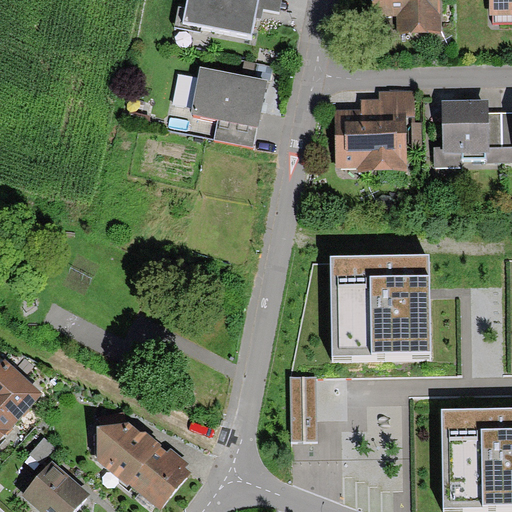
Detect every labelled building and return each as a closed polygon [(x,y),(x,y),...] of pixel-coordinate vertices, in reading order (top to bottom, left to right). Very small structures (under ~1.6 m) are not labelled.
[(256,3),(240,0),(187,0),(182,27),(249,40),(256,3)] [(381,0),(382,18),(408,17),(409,35),(453,34),(452,0),(381,0)] [(511,0),(499,0),(500,22),(511,21),(511,0)] [(261,89),(206,78),(198,118),(223,123),(219,142),(248,148),(261,89)] [(344,115),(344,176),(431,176),(430,94),(395,94),(395,114),(344,115)] [(507,107),(452,109),(453,163),(509,162),(507,107)] [(426,265),(332,267),(334,364),(428,361),(426,295),(426,265)] [(0,466),(1,467),(55,405),(9,365),(0,375),(0,466)] [(316,380),(290,381),(291,444),(317,444),(316,380)] [(511,511),(511,412),(439,414),(441,511),(511,511)] [(182,476),(128,435),(104,467),(158,508),(182,476)] [(71,511),(81,501),(50,474),(26,501),(38,511),(71,511)]
